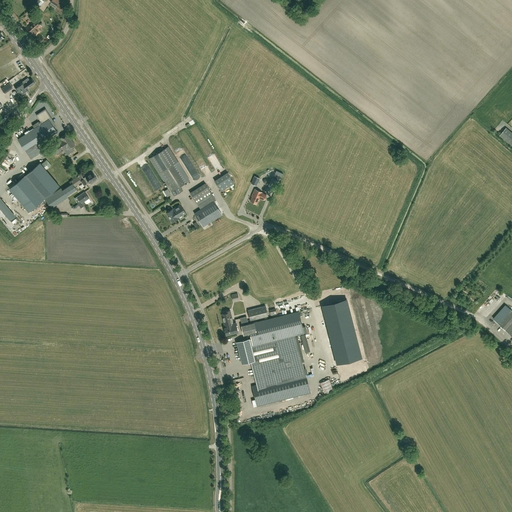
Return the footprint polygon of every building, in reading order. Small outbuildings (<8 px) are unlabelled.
[(37,9),(42,3),(39,0),(37,0),(33,5),(37,9)] [(36,35),(39,32),(37,30),(42,26),(36,19),(26,28),(32,35),(34,33),(36,35)] [(29,81),(28,78),(23,82),(15,87),(21,96),(29,90),(27,88),(34,83),(31,79),(29,81)] [(4,93),(13,87),(9,82),(0,88),(0,90),(2,93),(4,92),(4,93)] [(18,139),(26,152),(57,132),(49,119),(42,123),(41,121),(39,123),(38,121),(35,123),(32,125),(34,128),(18,139)] [(511,145),(511,132),(506,127),(500,135),(511,145)] [(61,139),(67,148),(68,149),(75,145),(67,133),(60,138),(61,139)] [(57,154),(67,148),(61,139),(52,145),(57,154)] [(188,181),(176,163),(177,162),(168,147),(149,159),(159,174),(160,173),(174,196),(183,191),(180,186),(188,181)] [(46,169),(51,165),(46,159),(41,164),(46,169)] [(39,163),(9,188),(28,212),(59,186),(39,163)] [(78,176),(70,182),(71,184),(72,183),(74,185),(75,187),(82,182),(84,185),(89,182),(90,183),(91,184),(97,180),(96,179),(97,178),(93,172),(86,177),(84,179),(81,174),(78,176)] [(272,178),(267,189),(273,192),(278,181),(272,178)] [(71,184),(62,190),(66,196),(67,195),(76,189),(75,187),(74,185),(72,183),(71,184)] [(190,192),(196,203),(208,196),(210,198),(213,196),(205,183),(190,192)] [(264,200),(266,194),(254,189),(251,196),(252,196),(250,201),(256,204),(258,200),(259,200),(260,198),(264,200)] [(81,208),(91,201),(85,192),(77,197),(78,199),(76,200),(81,208)] [(214,201),(194,214),(202,226),(221,214),(214,201)] [(186,213),(180,204),(173,209),(173,208),(166,213),(172,222),(179,218),(178,218),(186,213)] [(322,305),(337,363),(361,357),(347,299),(322,305)] [(265,305),(248,310),(251,320),(268,316),(265,305)] [(233,323),(230,310),(225,311),(226,313),(222,314),(225,327),(224,327),(226,335),(238,332),(235,322),(233,323)] [(511,310),(500,324),(511,335),(511,310)] [(302,327),(299,311),(250,323),(241,326),(243,333),(246,332),(246,334),(250,333),(251,340),(250,340),(249,339),(237,342),(239,349),(242,363),(251,361),(257,384),(258,386),(253,388),(257,406),(294,397),(289,379),(298,377),(305,375),(304,369),(302,361),(296,336),(297,335),(301,335),(304,334),(302,327)] [(325,394),(333,390),(329,379),(320,383),(325,394)]
